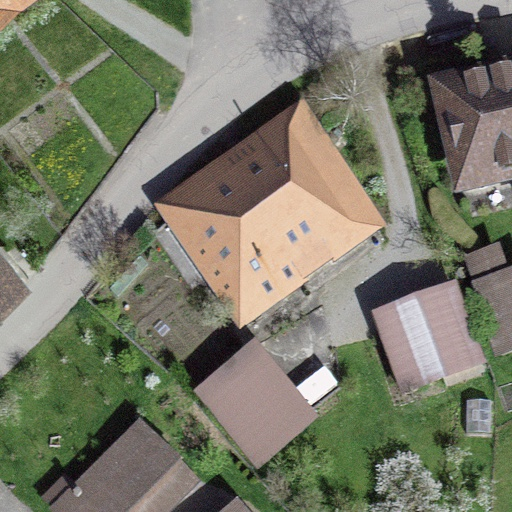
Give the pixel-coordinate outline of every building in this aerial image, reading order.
[(0,0),(0,48),(73,0),(0,0)] [(511,81),(442,100),(465,190),(511,178),(511,81)] [(247,353),(384,252),(290,124),(153,225),(247,353)] [(511,252),(467,267),(476,297),(485,294),(503,351),(511,347),(511,252)] [(0,315),(18,296),(0,278),(0,315)] [(458,306),(376,338),(391,377),(474,345),(458,306)] [(252,366),(195,416),(264,495),(321,444),(252,366)] [(193,511),(199,506),(143,448),(74,511),(193,511)]
